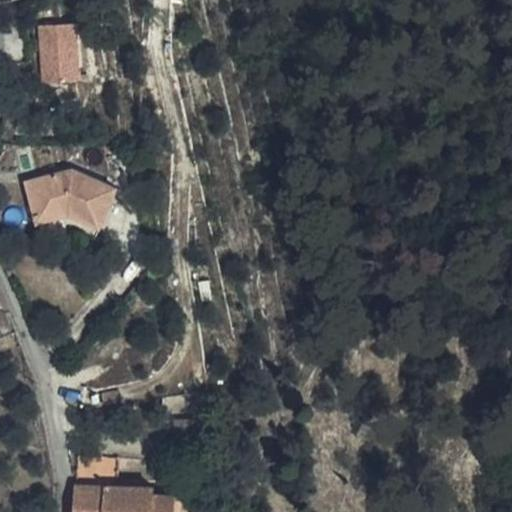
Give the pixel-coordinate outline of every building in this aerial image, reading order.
[(37,24),(45,80),(81,76),(73,19),(37,24)] [(89,238),(112,186),(71,170),(24,183),(39,236),(66,229),(89,238)] [(189,449),(189,423),(169,425),(171,450),(189,449)] [(75,458),(72,486),(113,486),(115,460),(75,458)] [(113,486),(72,486),(71,511),(169,511),(170,494),(139,494),(139,487),(113,486)]
